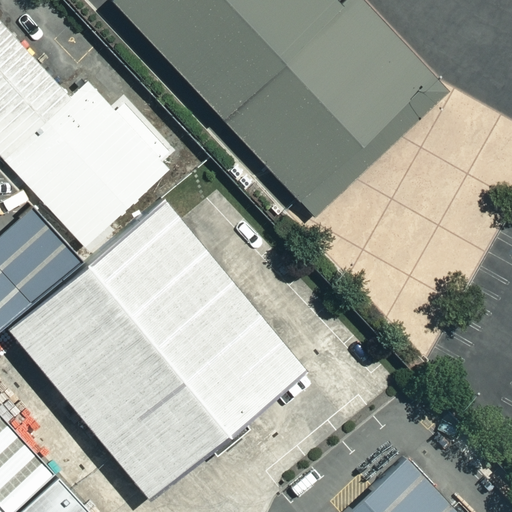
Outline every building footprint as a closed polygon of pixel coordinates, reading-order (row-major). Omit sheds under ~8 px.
[(104,0),(104,1),(309,219),(447,91),(437,83),(358,0),(341,0),(336,5),(330,0),(104,0)] [(68,98),(0,24),(0,160),(83,250),(169,171),(86,82),(68,98)] [(0,338),(82,265),(31,208),(0,235),(0,338)] [(302,374),(165,211),(5,344),(142,508),(302,374)] [(0,511),(29,511),(60,483),(0,418),(0,511)] [(454,511),(411,467),(362,511),(454,511)] [(87,511),(60,483),(29,511),(87,511)]
